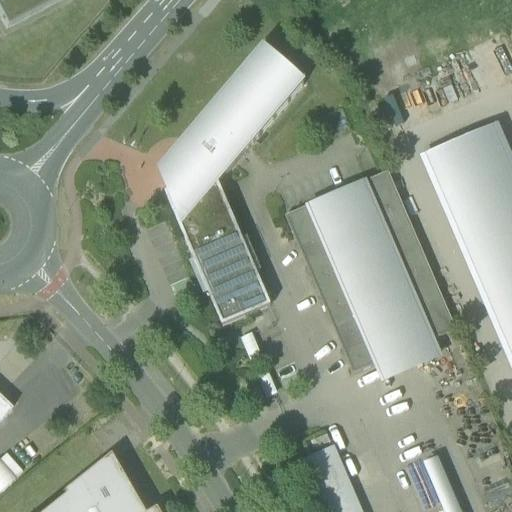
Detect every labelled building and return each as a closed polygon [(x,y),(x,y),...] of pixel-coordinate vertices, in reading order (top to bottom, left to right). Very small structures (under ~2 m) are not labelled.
[(0,0),(0,18),(6,30),(63,0),(0,0)] [(164,180),(171,194),(181,217),(215,176),(220,171),(228,177),(236,167),(236,166),(244,156),(245,157),(305,86),(270,57),(265,52),(187,143),(192,147),(186,154),(164,180)] [(427,158),(511,355),(511,173),(493,129),(427,158)] [(286,219),(354,377),(379,366),(431,344),(457,333),(389,175),(286,219)] [(272,309),(215,176),(181,217),(171,194),(166,196),(223,329),(272,309)] [(437,360),(431,344),(379,366),(386,382),(437,360)] [(0,402),(0,410),(7,417),(11,413),(0,402)] [(307,465),(326,511),(359,511),(334,454),(307,465)] [(144,511),(114,458),(46,511),(144,511)] [(462,511),(442,460),(428,465),(446,511),(462,511)]
